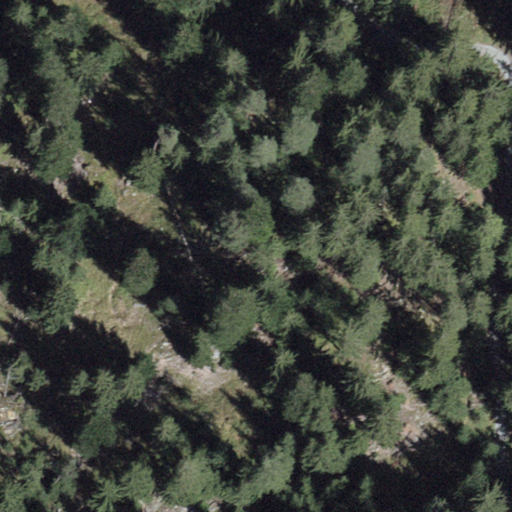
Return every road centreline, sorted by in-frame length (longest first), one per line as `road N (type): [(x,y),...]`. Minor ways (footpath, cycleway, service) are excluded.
road 1 (track): [(511,107),(495,315),(497,373),(508,401),(500,469),(511,500)]
road 2 (track): [(343,0),(383,34),(436,54),(503,54),(511,67)]
